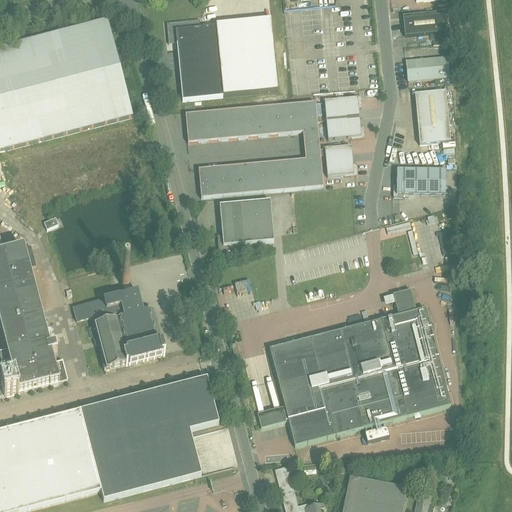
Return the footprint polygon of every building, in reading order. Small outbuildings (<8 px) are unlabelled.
[(443,14),(402,18),(404,38),(445,34),(443,14)] [(199,21),(166,25),(168,46),(171,45),(174,44),(174,45),(177,45),(182,103),(223,99),(219,56),(216,28),(200,30),(199,21)] [(271,21),(216,26),(216,28),(219,56),(223,99),(278,93),(271,21)] [(111,24),(32,45),(0,52),(0,156),(136,122),(111,24)] [(449,80),(447,59),(406,63),(408,84),(449,80)] [(419,147),(450,144),(445,93),(414,96),(419,147)] [(326,123),(359,120),(358,110),(361,110),(360,99),(348,100),(348,101),(324,103),(326,123)] [(295,107),(298,135),(303,135),(305,162),(290,163),(293,192),(323,189),(315,105),(295,107)] [(298,135),(295,107),(265,109),(268,138),(298,135)] [(265,109),(245,111),(248,140),(268,138),(265,109)] [(245,111),(225,113),(228,142),(248,140),(245,111)] [(225,113),(205,115),(208,144),(228,142),(225,113)] [(208,144),(205,115),(185,117),(188,145),(208,144)] [(359,120),(326,123),(328,142),(351,140),(351,141),(364,140),(363,129),(360,129),(359,120)] [(324,150),(327,179),(344,178),(357,177),(356,166),(353,166),(351,148),(324,150)] [(290,163),(270,165),(273,194),(293,192),(290,163)] [(270,165),(250,167),(253,196),(273,194),(270,165)] [(253,196),(250,167),(198,171),(201,200),(253,196)] [(445,172),(396,172),(396,191),(393,191),(393,200),(404,200),(404,197),(445,197),(445,172)] [(270,203),(219,207),(222,237),(218,238),(218,237),(217,237),(219,254),(246,251),(245,251),(244,251),(244,246),(274,243),(270,203)] [(60,218),(44,226),(47,233),(63,226),(60,218)] [(0,399),(4,398),(4,399),(18,396),(18,395),(49,387),(51,387),(53,388),(57,387),(59,385),(67,382),(62,362),(53,365),(51,356),(57,355),(55,348),(49,349),(29,270),(35,268),(30,249),(3,256),(0,242),(0,399)] [(125,293),(121,294),(122,298),(73,311),(76,323),(93,319),(95,328),(87,330),(90,340),(97,338),(98,340),(93,341),(95,348),(100,347),(104,364),(102,365),(104,372),(165,356),(153,312),(146,314),(145,310),(142,311),(138,294),(131,296),(129,289),(129,287),(130,286),(130,285),(130,284),(130,283),(130,282),(130,281),(129,280),(128,279),(127,279),(126,278),(125,278),(124,279),(123,279),(122,280),(121,280),(120,281),(120,283),(120,284),(120,285),(121,286),(121,287),(122,288),(123,289),(124,290),(125,293)] [(239,285),(242,297),(253,294),(250,282),(239,285)] [(284,410),(258,416),(268,456),(459,406),(459,390),(451,362),(460,360),(456,344),(435,349),(425,311),(416,313),(411,292),(364,304),(370,325),(270,351),(285,409),(284,409),(284,410)] [(235,359),(241,357),(237,345),(231,346),(235,359)] [(200,477),(190,439),(220,432),(207,382),(0,433),(0,511),(26,511),(101,492),(104,502),(200,477)] [(386,430),(364,436),(366,446),(389,440),(386,430)] [(292,487),(288,469),(275,472),(285,511),(324,511),(323,505),(309,509),(308,506),(298,509),(292,487)] [(350,478),(343,511),(404,511),(410,490),(350,478)] [(433,511),(434,509),(428,508),(430,499),(419,497),(415,511),(433,511)]
